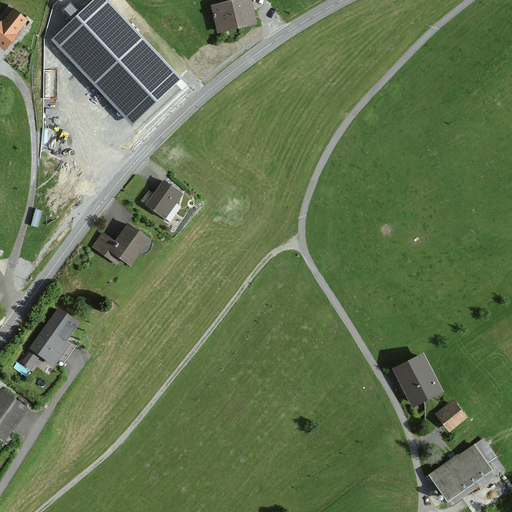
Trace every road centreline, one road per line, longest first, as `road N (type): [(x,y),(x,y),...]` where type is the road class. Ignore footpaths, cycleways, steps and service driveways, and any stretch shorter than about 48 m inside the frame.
road 1 (unclassified): [(472,0),(422,40),(346,124),(304,206),(308,260),(390,391),(410,438),(421,511)]
road 2 (secondary): [(20,313),(113,188),(177,119),(289,32),(346,0)]
road 3 (track): [(303,248),(262,264),(120,444),(41,511)]
road 4 (residential): [(0,64),(22,82),(32,111),(31,200),(10,273),(20,313)]
road 5 (residential): [(86,358),(0,489)]
